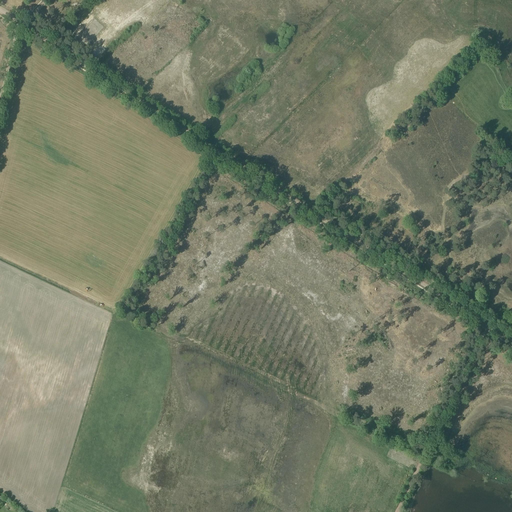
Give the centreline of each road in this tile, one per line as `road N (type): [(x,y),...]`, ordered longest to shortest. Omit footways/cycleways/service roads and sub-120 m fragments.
road 1 (track): [(462,311),(21,25)]
road 2 (track): [(399,511),(487,327)]
